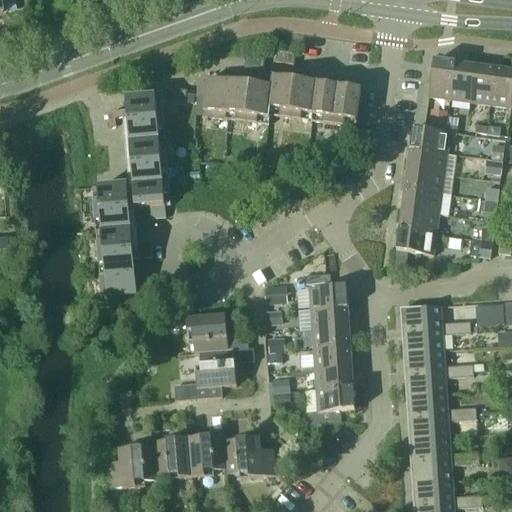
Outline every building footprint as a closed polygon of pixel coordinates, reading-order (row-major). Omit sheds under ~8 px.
[(14,1),(3,3),(6,15),(16,12),(14,1)] [(277,52),(277,56),(276,64),(294,66),(296,55),(277,52)] [(245,69),(263,72),(265,60),(246,58),(245,69)] [(429,100),(450,102),(455,66),(434,63),(429,100)] [(450,102),(470,105),(475,68),(455,66),(450,102)] [(470,105),(490,108),(495,71),(475,68),(470,105)] [(490,108),(510,111),(511,98),(511,73),(495,71),(490,108)] [(356,129),(357,125),(361,92),(345,90),(347,81),(333,80),(332,88),(302,84),(303,76),(291,74),(289,82),(273,80),(272,90),(258,88),(259,79),(246,78),(245,86),(208,81),(207,85),(199,84),(197,100),(205,101),(203,118),(269,127),(270,118),(356,129)] [(186,104),(186,103),(187,95),(187,92),(178,91),(176,103),(186,104)] [(186,103),(186,104),(194,105),(195,96),(187,95),(186,103)] [(161,98),(126,101),(130,145),(165,142),(161,98)] [(197,100),(195,117),(203,118),(205,101),(197,100)] [(446,127),(447,123),(430,121),(428,132),(445,135),(446,127)] [(446,127),(445,135),(450,135),(457,136),(458,129),(446,127)] [(486,136),(487,129),(476,128),(476,135),(486,136)] [(498,131),(487,129),(486,136),(497,138),(498,131)] [(413,130),(410,151),(447,156),(450,135),(445,135),(428,132),(413,130)] [(165,142),(130,145),(134,187),(169,184),(165,142)] [(493,147),(491,162),(502,163),(504,149),(493,147)] [(410,151),(408,172),(453,178),(456,158),(447,156),(410,151)] [(240,156),(239,168),(251,169),(253,158),(240,156)] [(503,165),(487,163),(485,176),(502,178),(503,165)] [(453,178),(408,172),(405,192),(451,198),(453,178)] [(187,186),(187,178),(178,178),(178,186),(187,186)] [(169,184),(134,187),(136,211),(146,210),(147,221),(166,219),(165,208),(171,208),(170,200),(169,195),(169,184)] [(108,311),(127,309),(126,298),(137,297),(128,187),(93,190),(102,300),(107,299),(108,311)] [(485,203),(498,205),(499,192),(487,190),(485,203)] [(402,212),(439,217),(448,218),(451,198),(405,192),(402,212)] [(498,205),(485,203),(484,214),(496,216),(498,205)] [(399,232),(436,237),(439,217),(402,212),(399,232)] [(483,230),(481,243),(493,244),(494,232),(483,230)] [(397,253),(434,258),(436,237),(399,232),(397,253)] [(471,242),(470,259),(491,261),(492,245),(471,242)] [(510,257),(511,245),(500,244),(499,256),(510,257)] [(309,291),(311,312),(348,310),(347,289),(331,290),(330,276),(304,278),(305,292),(309,291)] [(286,288),(265,290),(266,307),(287,306),(286,288)] [(504,305),(486,307),(487,321),(505,320),(504,305)] [(349,330),(348,310),(311,312),(312,333),(349,330)] [(408,334),(471,330),(470,325),(442,327),(441,310),(406,312),(408,334)] [(274,315),(267,315),(268,326),(275,326),(274,315)] [(200,356),(248,352),(247,339),(230,340),(229,335),(227,335),(225,318),(186,321),(188,344),(193,344),(194,357),(200,356)] [(312,333),(313,353),(351,350),(349,330),(312,333)] [(409,356),(444,354),(443,338),(471,336),(471,330),(408,334),(409,356)] [(511,347),(511,334),(499,335),(500,349),(511,347)] [(270,357),(281,357),(285,356),(285,344),(269,345),(270,357)] [(315,373),(352,371),(351,350),(313,353),(315,373)] [(174,390),(175,405),(222,401),(221,389),(237,388),(235,371),(238,371),(237,367),(254,366),(253,352),(248,352),(200,356),(201,368),(195,369),(197,388),(174,390)] [(411,378),(473,374),(473,368),(445,370),(444,354),(409,356),(411,378)] [(282,368),(281,357),(270,357),(271,369),(282,368)] [(315,373),(316,394),(353,391),(352,371),(315,373)] [(412,399),(447,397),(445,381),(474,379),(473,374),(411,378),(412,399)] [(272,385),(273,397),(281,396),(280,385),(272,385)] [(355,412),(353,391),(316,394),(305,395),(308,429),(341,426),(340,413),(355,412)] [(281,407),(281,406),(290,405),(289,396),(281,396),(273,397),(274,407),(281,407)] [(414,421),(476,417),(476,411),(448,413),(447,397),(412,399),(414,421)] [(415,443),(449,441),(448,424),(477,422),(476,417),(414,421),(415,443)] [(142,432),(142,442),(152,442),(151,432),(142,432)] [(189,441),(192,480),(214,478),(214,473),(226,472),(224,443),(224,438),(211,439),(210,437),(205,437),(205,439),(189,441)] [(275,478),(274,462),(273,452),(260,453),(259,440),(242,441),(242,439),(236,440),(236,442),(224,443),(226,472),(226,477),(239,476),(240,481),(275,478)] [(192,480),(189,441),(172,442),(172,440),(166,440),(167,443),(153,444),(154,449),(157,478),(169,477),(170,482),(192,480)] [(416,464),(479,460),(479,455),(451,457),(449,441),(415,443),(416,464)] [(154,449),(142,450),(142,448),(136,448),(136,450),(119,452),(120,465),(107,466),(110,492),(145,489),(145,484),(158,483),(157,478),(154,449)] [(480,466),(479,460),(416,464),(418,486),(452,484),(451,468),(480,466)] [(511,460),(500,461),(501,478),(511,477),(511,460)] [(419,508),(482,504),(482,498),(453,500),(452,484),(418,486),(419,508)]
